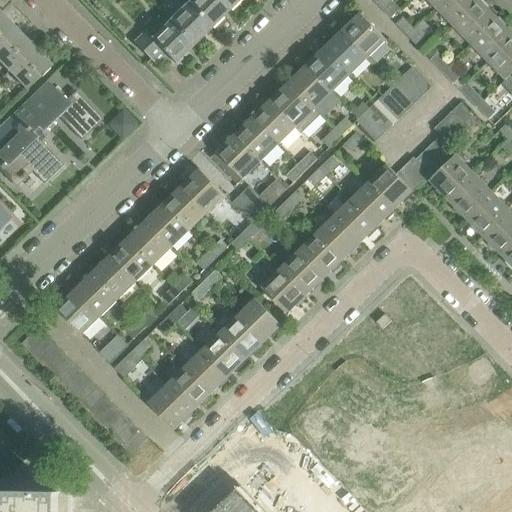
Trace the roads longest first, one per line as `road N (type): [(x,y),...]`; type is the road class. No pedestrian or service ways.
road 1 (residential): [(136,509),(408,247),(511,355)]
road 2 (residential): [(0,302),(172,130)]
road 3 (residential): [(172,130),(311,0)]
road 4 (residential): [(172,130),(48,0)]
road 5 (tertiary): [(112,484),(0,369)]
